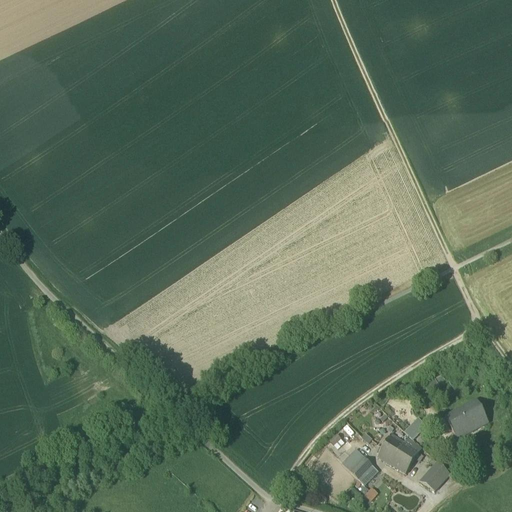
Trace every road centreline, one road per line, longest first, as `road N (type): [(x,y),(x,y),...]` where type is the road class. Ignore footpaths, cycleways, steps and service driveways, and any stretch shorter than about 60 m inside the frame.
road 1 (track): [(329,0),(479,324),(414,363),(299,461),(273,503)]
road 2 (track): [(170,407),(35,285),(0,234)]
road 3 (residential): [(273,503),(170,407)]
